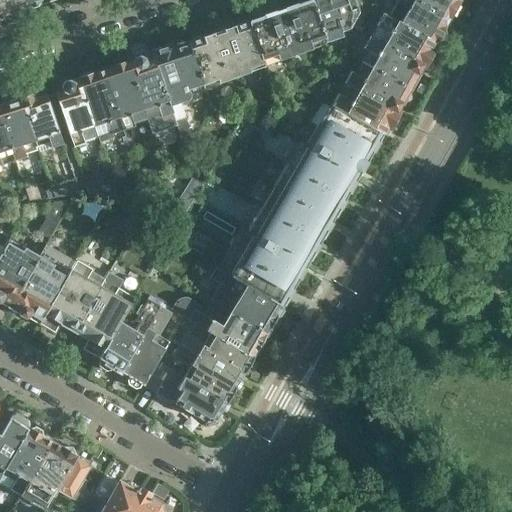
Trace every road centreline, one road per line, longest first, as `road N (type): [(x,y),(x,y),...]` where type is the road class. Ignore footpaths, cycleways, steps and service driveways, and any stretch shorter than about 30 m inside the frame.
road 1 (tertiary): [(242,494),(511,9)]
road 2 (residential): [(242,494),(0,352)]
road 3 (residential): [(0,54),(166,0)]
